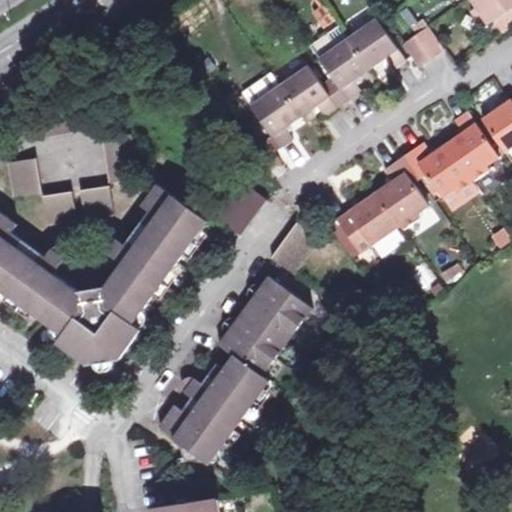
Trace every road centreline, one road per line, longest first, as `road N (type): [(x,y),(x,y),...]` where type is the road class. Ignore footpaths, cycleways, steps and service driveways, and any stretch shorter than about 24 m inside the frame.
road 1 (residential): [(121,440),(286,208)]
road 2 (residential): [(321,166),(511,46)]
road 3 (residential): [(0,348),(121,440)]
